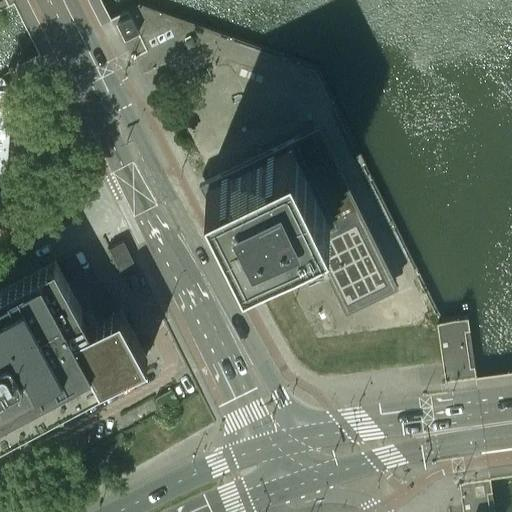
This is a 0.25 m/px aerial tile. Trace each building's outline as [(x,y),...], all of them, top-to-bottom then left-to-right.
[(130,16),(117,23),(125,39),(138,32),(130,16)] [(204,184),(243,261),(298,234),(298,235),(303,233),(302,232),(312,227),(312,228),(317,226),(357,208),(315,130),(274,151),(273,149),(221,176),(221,177),(204,184)] [(121,271),(131,265),(135,263),(124,239),(109,246),(121,271)] [(0,435),(27,421),(28,421),(30,422),(32,421),(34,421),(35,420),(36,419),(37,418),(37,417),(38,415),(147,357),(120,307),(89,323),(55,258),(0,287),(0,435)] [(473,377),(471,354),(461,355),(460,341),(450,342),(451,352),(445,352),(447,379),(473,377)] [(155,397),(155,398),(155,399),(156,400),(158,403),(159,405),(161,409),(162,410),(163,411),(165,410),(179,403),(178,401),(171,388),(157,395),(156,396),(155,397)]
